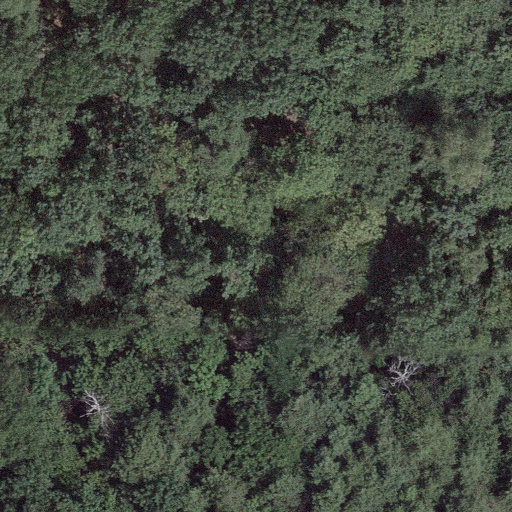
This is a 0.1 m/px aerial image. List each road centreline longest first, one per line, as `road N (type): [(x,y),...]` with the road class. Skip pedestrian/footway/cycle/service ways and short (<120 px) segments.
road 1 (track): [(0,328),(114,331),(217,301),(294,254),(363,180),(378,132),(375,0)]
road 2 (track): [(363,180),(320,118),(225,77),(130,70),(20,28),(0,11)]
